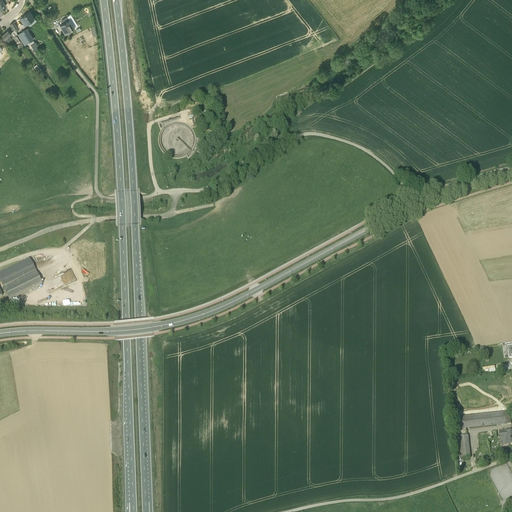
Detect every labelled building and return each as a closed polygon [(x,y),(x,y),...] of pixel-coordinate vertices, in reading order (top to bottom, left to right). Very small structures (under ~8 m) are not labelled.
[(20,19),(25,25),(34,17),(30,11),(20,19)] [(65,34),(72,29),(71,26),(72,25),(68,20),(59,25),(65,34)] [(18,34),(25,44),(33,38),(26,28),(18,34)] [(1,36),(4,39),(7,42),(11,39),(9,35),(11,34),(8,30),(1,36)] [(20,44),(19,45),(21,47),(24,45),(17,35),(14,30),(12,32),(15,36),(14,37),(17,43),(18,42),(20,44)] [(0,280),(10,300),(13,298),(42,284),(29,258),(0,272),(0,280)] [(461,429),(507,424),(511,423),(511,424),(510,411),(509,411),(460,417),(461,429)] [(511,431),(505,432),(499,433),(500,437),(506,437),(507,445),(511,444),(511,431)] [(470,458),(470,453),(468,436),(457,437),(460,459),(470,458)]
